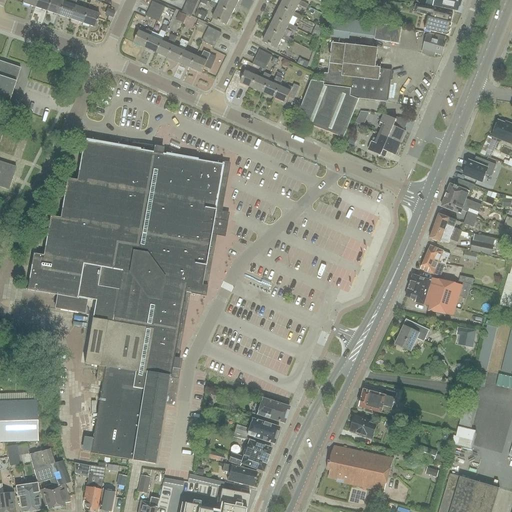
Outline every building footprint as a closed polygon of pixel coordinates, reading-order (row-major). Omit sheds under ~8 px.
[(35,8),(37,0),(24,0),(23,4),(35,8)] [(37,0),(35,8),(47,12),(51,0),(37,0)] [(59,16),(64,3),(55,0),(51,0),(47,12),(59,16)] [(59,16),(71,20),(76,7),(78,1),(73,0),(64,0),(64,3),(59,16)] [(196,0),(188,0),(183,12),(192,16),(199,1),(196,0)] [(219,7),(233,14),(238,3),(232,0),(222,0),(220,5),(219,7)] [(292,0),(285,0),(281,8),(295,15),(296,13),(299,6),(307,9),(309,5),(301,1),(300,4),(292,0)] [(460,12),(462,0),(434,0),(433,6),(454,11),(460,12)] [(227,26),(233,14),(219,7),(220,5),(212,1),(210,5),(218,9),(213,19),(227,26)] [(153,2),(151,6),(164,12),(166,7),(153,2)] [(450,27),(453,15),(437,10),(436,9),(417,5),(415,13),(429,17),(425,31),(449,36),(451,29),(450,27)] [(162,17),(164,12),(151,6),(149,11),(162,17)] [(83,24),(87,11),(76,7),(71,20),(83,24)] [(295,15),(281,8),(275,20),(289,27),(290,24),(294,17),(301,21),(303,17),(296,13),(295,15)] [(100,15),(87,11),(83,24),(95,28),(100,15)] [(159,22),(162,17),(149,11),(147,16),(159,22)] [(198,11),(196,16),(205,20),(208,15),(198,11)] [(332,17),(329,37),(336,38),(339,18),(332,17)] [(346,19),(339,18),(336,38),(343,39),(346,19)] [(352,20),(346,19),(343,39),(349,40),(351,32),(352,20)] [(275,20),(270,31),(283,38),(285,35),(288,28),(296,32),(298,28),(290,24),(289,27),(275,20)] [(367,35),(367,37),(374,38),(376,24),(369,23),(367,35)] [(400,43),(403,28),(377,24),(375,40),(400,43)] [(209,27),(207,32),(219,37),(221,33),(209,27)] [(146,48),(153,32),(147,29),(145,34),(140,31),(135,43),(146,48)] [(146,48),(157,53),(163,42),(167,33),(162,30),(160,35),(153,32),(146,48)] [(283,38),(270,31),(264,43),(277,50),(282,40),(290,43),(292,39),(285,35),(283,38)] [(207,32),(204,36),(217,42),(219,37),(207,32)] [(163,42),(157,53),(168,58),(174,46),(173,46),(177,37),(172,35),(168,44),(163,42)] [(442,56),(446,42),(444,42),(445,38),(436,35),(435,37),(427,35),(422,54),(434,57),(435,54),(442,56)] [(217,42),(204,36),(202,41),(215,46),(217,42)] [(168,58),(180,63),(185,52),(185,51),(189,42),(183,40),(179,49),(174,46),(168,58)] [(359,99),(388,102),(391,71),(375,69),(377,50),(332,44),(329,74),(325,74),(324,83),(313,82),(301,111),(303,112),(308,121),(307,124),(345,138),(355,110),(359,99)] [(258,55),(270,61),(272,56),(260,50),(258,55)] [(201,58),(196,56),(191,68),(202,73),(208,62),(211,54),(204,51),(201,58)] [(196,56),(185,52),(180,63),(191,68),(196,56)] [(268,65),(270,61),(258,55),(255,60),(268,65)] [(310,63),(300,58),(298,63),(308,68),(310,63)] [(265,70),(268,65),(255,60),(253,64),(265,70)] [(19,77),(21,69),(0,61),(0,107),(8,110),(8,108),(19,77)] [(241,84),(253,89),(258,77),(246,72),(241,84)] [(258,77),(253,89),(264,94),(269,81),(268,81),(271,75),(265,73),(262,79),(258,77)] [(264,94),(275,99),(280,86),(283,79),(277,76),(274,83),(269,81),(264,94)] [(280,86),(275,99),(287,104),(289,98),(295,100),(300,87),(295,85),(292,91),(280,86)] [(382,129),(380,134),(401,143),(406,132),(395,127),(397,121),(384,115),(379,127),(382,129)] [(511,124),(506,122),(506,124),(498,121),(492,137),(511,144),(511,124)] [(401,143),(380,134),(377,140),(374,139),(368,151),(381,157),(384,150),(396,156),(401,143)] [(214,211),(222,165),(156,154),(82,141),(75,180),(66,178),(59,218),(49,216),(42,256),(32,254),(26,290),(76,298),(79,283),(119,291),(113,323),(92,319),(85,364),(99,366),(96,381),(103,382),(91,453),(155,464),(166,399),(168,400),(169,395),(166,394),(169,377),(170,378),(172,366),(186,290),(200,292),(200,288),(201,285),(206,255),(212,256),(215,235),(224,237),(228,214),(214,211)] [(470,161),(465,175),(479,180),(484,182),(487,174),(493,176),(498,164),(486,160),(484,166),(470,161)] [(0,187),(9,191),(17,168),(0,162),(0,187)] [(465,205),(463,207),(479,213),(481,206),(466,200),(469,192),(450,185),(445,198),(465,205)] [(465,205),(445,198),(441,207),(461,214),(463,207),(465,205)] [(478,216),(468,212),(466,218),(476,221),(478,216)] [(439,215),(433,230),(444,234),(447,225),(455,228),(457,222),(439,215)] [(466,218),(464,223),(474,227),(476,221),(466,218)] [(444,234),(433,230),(430,240),(440,243),(441,242),(449,244),(455,228),(447,225),(444,234)] [(471,251),(492,256),(496,239),(475,235),(471,251)] [(431,247),(426,258),(439,263),(445,265),(446,265),(450,255),(443,252),(431,247)] [(478,254),(465,251),(463,259),(476,262),(478,254)] [(441,278),(446,265),(445,265),(439,263),(426,258),(421,270),(434,275),(441,278)] [(433,279),(432,282),(413,276),(410,285),(409,287),(406,297),(417,299),(416,302),(425,305),(435,307),(434,309),(434,311),(434,312),(453,316),(458,301),(463,286),(433,279)] [(472,285),(474,279),(460,276),(459,282),(472,285)] [(511,297),(503,295),(502,300),(511,303),(511,297)] [(511,303),(502,300),(500,305),(511,309),(511,307),(511,303)] [(424,342),(430,330),(407,319),(400,332),(401,332),(396,344),(411,351),(417,339),(424,342)] [(477,331),(458,327),(457,335),(469,337),(467,347),(474,348),(477,331)] [(511,374),(511,373),(511,368),(503,366),(501,371),(511,374)] [(385,396),(364,390),(362,398),(359,400),(358,403),(360,406),(359,407),(382,413),(384,406),(392,408),(395,399),(394,398),(396,393),(386,390),(385,396)] [(284,424),(290,407),(262,399),(257,415),(284,424)] [(0,442),(37,441),(36,401),(0,401),(0,442)] [(465,404),(463,410),(475,413),(477,407),(465,404)] [(463,410),(462,416),(474,419),(475,413),(463,410)] [(373,439),(378,424),(355,416),(350,431),(373,439)] [(462,416),(460,421),(472,424),(474,419),(462,416)] [(274,445),(280,428),(252,419),(249,430),(237,426),(234,434),(247,438),(247,436),(274,445)] [(399,423),(387,419),(385,426),(397,430),(399,423)] [(460,421),(459,426),(471,430),(472,424),(460,421)] [(459,426),(456,436),(473,440),(476,431),(471,430),(459,426)] [(456,436),(454,445),(471,449),(473,440),(456,436)] [(263,472),(272,450),(250,441),(244,458),(232,454),(229,462),(240,466),(241,464),(263,472)] [(19,456),(18,447),(18,445),(6,447),(10,466),(21,465),(19,456)] [(18,447),(19,456),(29,453),(27,445),(18,447)] [(433,462),(438,452),(421,445),(417,456),(433,462)] [(384,492),(394,459),(334,446),(327,470),(330,471),(328,478),(337,480),(336,482),(384,492)] [(55,464),(51,449),(30,455),(38,484),(50,480),(52,487),(40,490),(45,506),(47,506),(48,510),(65,507),(64,503),(70,503),(67,493),(68,492),(67,489),(66,489),(65,487),(64,487),(64,484),(70,482),(63,462),(55,464)] [(209,451),(207,458),(222,462),(224,455),(209,451)] [(253,487),(257,473),(224,464),(222,471),(230,473),(228,481),(253,487)] [(94,511),(96,511),(106,468),(90,466),(87,483),(95,484),(94,488),(89,487),(88,490),(86,490),(84,498),(87,498),(85,504),(86,508),(89,508),(89,511),(94,511)] [(126,486),(128,476),(120,474),(117,484),(126,486)] [(492,511),(499,489),(450,474),(439,511),(492,511)] [(147,494),(151,477),(141,475),(138,492),(147,494)] [(38,486),(30,487),(31,494),(27,495),(30,511),(42,511),(38,486)] [(21,511),(30,511),(27,495),(31,494),(30,487),(16,489),(17,497),(19,497),(21,511)] [(113,495),(114,491),(103,489),(99,509),(101,510),(103,511),(106,511),(109,511),(112,511),(113,511),(116,496),(115,496),(113,495)] [(182,503),(180,511),(245,511),(246,508),(247,508),(250,495),(221,489),(219,503),(223,504),(221,511),(211,511),(197,509),(198,506),(182,503)] [(14,492),(0,493),(0,511),(15,511),(14,500),(15,500),(14,492)] [(155,511),(158,499),(150,497),(149,502),(140,501),(138,511),(155,511)]
